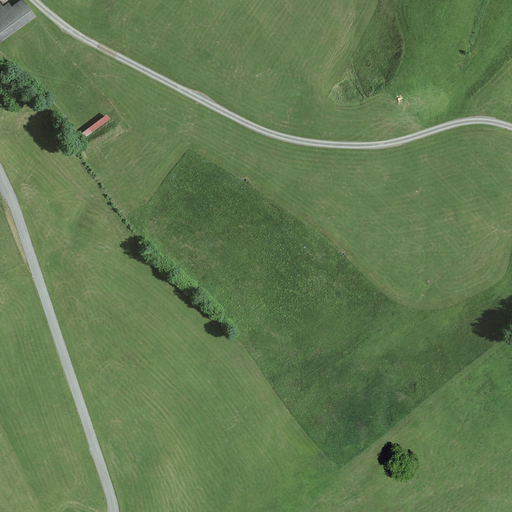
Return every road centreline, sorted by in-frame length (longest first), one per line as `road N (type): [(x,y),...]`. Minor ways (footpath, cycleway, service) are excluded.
road 1 (track): [(511,127),(466,122),(383,144),(285,138),(78,36),(34,0)]
road 2 (unclassified): [(0,176),(114,511)]
